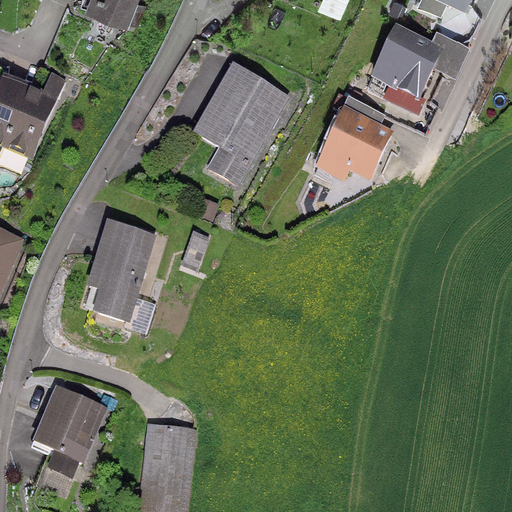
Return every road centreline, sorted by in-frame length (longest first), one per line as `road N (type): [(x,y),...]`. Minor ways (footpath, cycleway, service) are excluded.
road 1 (residential): [(195,0),(84,196),(28,326),(0,468)]
road 2 (residential): [(438,151),(510,0)]
